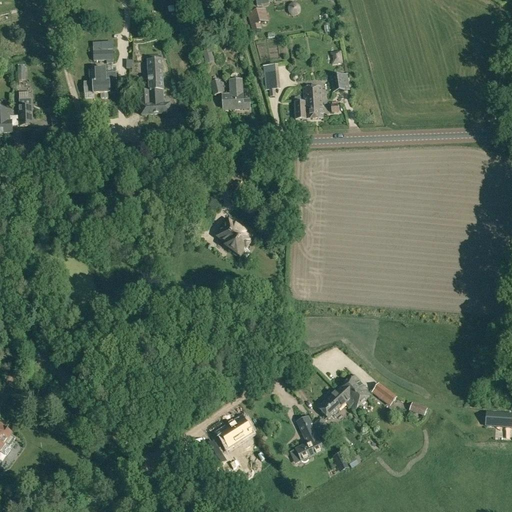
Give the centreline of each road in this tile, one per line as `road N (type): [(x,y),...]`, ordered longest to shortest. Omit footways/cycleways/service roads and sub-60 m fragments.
road 1 (primary): [(511,133),(0,155)]
road 2 (unclassified): [(162,511),(134,448),(0,317)]
road 3 (unknown): [(140,459),(314,371),(345,371)]
road 4 (unknown): [(91,151),(40,0)]
